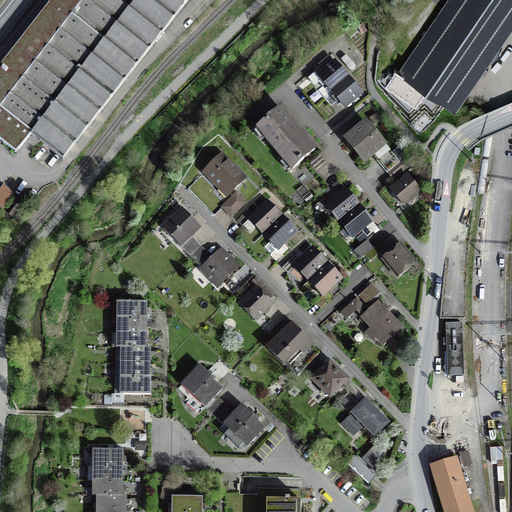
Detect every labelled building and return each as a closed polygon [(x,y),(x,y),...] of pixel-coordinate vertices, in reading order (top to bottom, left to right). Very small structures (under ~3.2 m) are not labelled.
[(0,133),(1,135),(19,149),(31,134),(63,159),(188,0),(52,0),(0,66),(0,133)] [(511,0),(451,0),(402,71),(454,107),(511,21),(511,0)] [(319,76),(332,91),(350,76),(348,73),(346,76),(335,62),(319,76)] [(408,110),(414,104),(416,105),(424,94),(432,100),(434,96),(395,69),(385,84),(391,88),(389,90),(408,110)] [(352,78),(350,76),(332,91),(345,107),(361,93),(350,80),(352,78)] [(293,168),(315,149),(281,109),(259,127),(267,136),(265,137),(284,160),(286,159),(293,168)] [(346,139),(365,161),(384,145),(365,123),(346,139)] [(378,160),(388,172),(400,163),(389,151),(378,160)] [(229,193),(245,179),(222,155),(204,172),(220,188),(222,186),(229,193)] [(405,158),(400,163),(388,172),(393,179),(411,164),(405,158)] [(419,192),(407,177),(392,190),(405,204),(419,192)] [(0,211),(15,193),(3,184),(0,188),(0,211)] [(332,213),(339,221),(358,205),(345,190),(330,203),(325,197),(314,207),(319,213),(329,204),(334,211),(332,213)] [(236,193),(222,207),(231,217),(246,202),(236,193)] [(28,205),(21,200),(9,215),(16,220),(28,205)] [(256,227),(263,234),(281,217),(267,202),(253,216),(248,211),(237,221),(242,226),(243,225),(249,231),(251,231),(256,227)] [(378,228),(358,205),(339,221),(345,228),(340,233),(346,241),(360,229),(367,237),(378,228)] [(163,228),(190,256),(201,246),(191,235),(200,226),(183,209),(163,228)] [(295,231),(281,217),(263,234),(271,241),(265,247),(271,254),(270,255),(276,261),(288,248),(283,243),(295,231)] [(360,259),(365,255),(374,248),(367,240),(354,251),(360,259)] [(380,243),(374,248),(365,255),(369,261),(385,249),(380,243)] [(385,261),(397,275),(419,256),(409,244),(403,249),(401,247),(385,261)] [(209,254),(201,246),(190,256),(198,264),(209,254)] [(301,273),(309,280),(327,263),(313,249),(299,263),(293,257),(283,268),(288,273),(297,264),(304,271),(301,273)] [(237,268),(220,251),(204,266),(210,272),(208,275),(218,286),(237,268)] [(341,277),(327,263),(309,280),(316,288),(318,286),(325,293),(316,302),(321,307),(332,297),(327,291),(341,277)] [(273,295),(256,278),(249,285),(255,291),(242,304),(256,319),(271,305),(267,300),(273,295)] [(390,338),(401,327),(378,303),(369,311),(357,299),(351,304),(363,317),(362,318),(378,333),(375,336),(383,344),(390,338)] [(150,395),(150,386),(150,370),(151,356),(151,348),(147,348),(147,341),(147,327),(147,313),(147,303),(121,302),(120,348),(124,348),(124,395),(150,395)] [(464,375),(462,323),(446,323),(448,376),(464,375)] [(297,365),(302,361),(307,366),(315,358),(318,355),(309,347),(311,344),(291,325),(268,348),(288,368),(294,362),(297,365)] [(310,376),(321,364),(315,358),(307,366),(303,370),(310,376)] [(346,379),(329,363),(324,368),(323,367),(319,372),(320,372),(313,380),(322,388),(321,392),(325,396),(330,395),(331,396),(346,379)] [(181,385),(205,407),(215,396),(222,388),(213,379),(213,378),(200,366),(181,385)] [(224,405),(215,396),(205,407),(214,416),(224,405)] [(387,422),(366,400),(352,413),(358,420),(356,422),(350,416),(342,424),(353,436),(362,428),(358,424),(361,421),(374,435),(387,422)] [(214,416),(224,425),(234,414),(224,405),(214,416)] [(242,405),(234,414),(224,425),(229,430),(225,435),(239,448),(244,443),(248,447),(265,429),(257,421),(258,420),(242,405)] [(362,459),(375,471),(383,449),(377,443),(362,459)] [(123,450),(97,450),(96,496),(100,496),(99,511),(126,511),(127,503),(127,496),(123,496),(123,489),(123,475),(123,459),(123,450)] [(472,511),(454,454),(446,457),(447,461),(431,466),(445,511),(472,511)] [(365,466),(355,457),(349,463),(359,472),(365,466)] [(202,511),(202,508),(202,497),(176,497),(175,511),(202,511)] [(270,511),(300,511),(300,500),(271,499),(270,511)]
